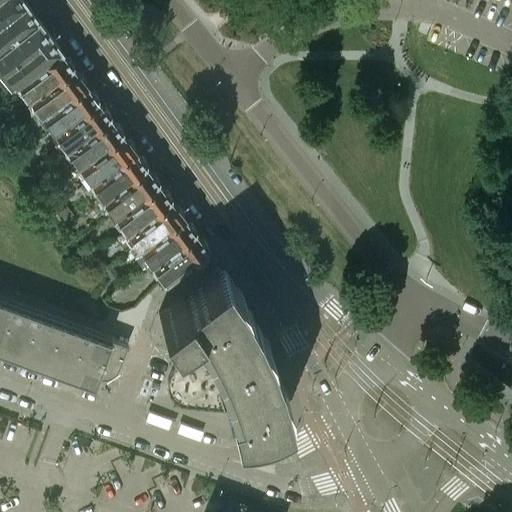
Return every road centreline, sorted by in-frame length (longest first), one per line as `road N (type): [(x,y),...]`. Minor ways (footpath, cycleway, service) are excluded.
road 1 (tertiary): [(276,272),(78,0)]
road 2 (residential): [(428,303),(380,260),(231,80)]
road 3 (residential): [(197,448),(0,378)]
road 4 (residential): [(197,448),(292,487),(369,466)]
road 5 (residential): [(339,410),(280,454),(235,457),(197,448)]
road 6 (residential): [(231,80),(309,20),(363,0)]
road 7 (tertiary): [(276,272),(339,410)]
road 8 (tertiary): [(377,354),(276,272)]
